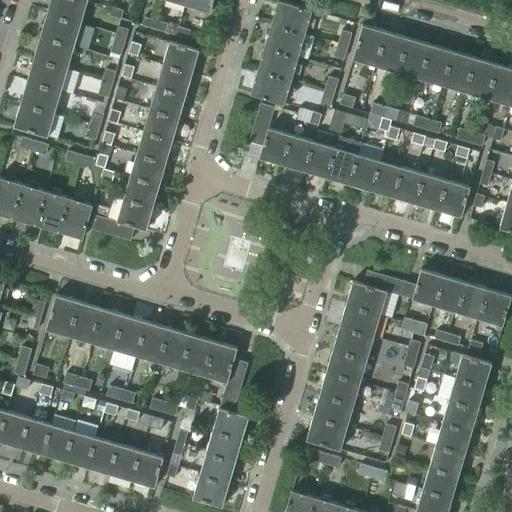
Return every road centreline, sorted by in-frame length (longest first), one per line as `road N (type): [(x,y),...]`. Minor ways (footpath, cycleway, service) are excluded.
road 1 (residential): [(299,333),(302,349),(256,511)]
road 2 (residential): [(511,259),(334,214)]
road 3 (residential): [(196,173),(242,0)]
road 4 (residential): [(0,250),(162,294)]
road 5 (residential): [(334,214),(196,173)]
road 6 (residential): [(162,294),(299,333)]
road 7 (residential): [(162,294),(196,173)]
road 8 (residential): [(299,333),(334,214)]
